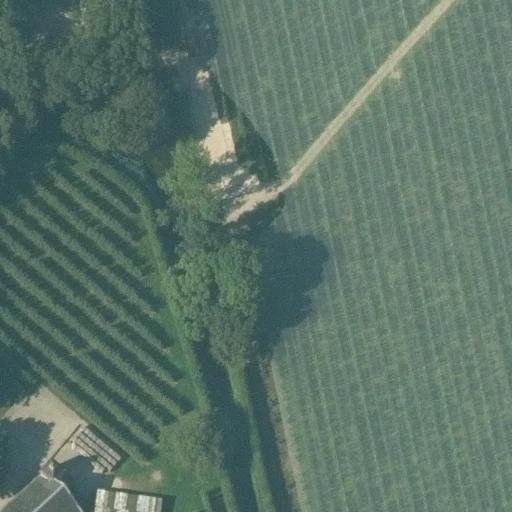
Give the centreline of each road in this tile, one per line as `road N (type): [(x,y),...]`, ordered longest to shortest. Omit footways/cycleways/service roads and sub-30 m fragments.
road 1 (track): [(0,69),(30,52),(140,65),(179,60),(199,80),(225,210)]
road 2 (track): [(225,210),(279,187),(453,0)]
road 3 (track): [(225,210),(251,390),(282,511)]
